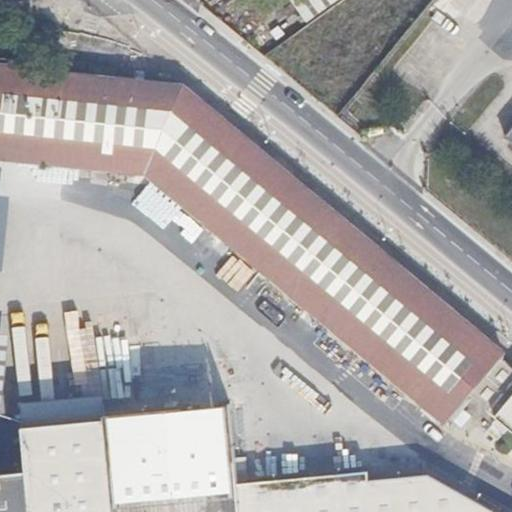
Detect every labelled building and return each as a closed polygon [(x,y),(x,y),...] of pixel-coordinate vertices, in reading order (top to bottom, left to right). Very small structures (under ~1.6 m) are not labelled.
[(290,0),(289,1),(308,28),(346,0),(290,0)] [(0,160),(141,173),(445,425),(469,395),(500,358),(503,355),(182,86),(0,67),(0,160)] [(511,149),(511,126),(501,141),(511,149)] [(0,226),(0,263),(13,264),(15,228),(0,226)] [(12,335),(0,333),(0,408),(5,409),(12,335)] [(511,368),(500,358),(469,395),(488,411),(511,382),(511,368)] [(511,382),(488,411),(511,431),(511,382)] [(221,413),(31,430),(35,474),(28,475),(31,511),(492,511),(430,477),(370,482),(369,472),(241,484),(243,511),(108,511),(107,496),(227,485),(221,413)] [(0,511),(31,511),(28,475),(0,476),(0,511)]
